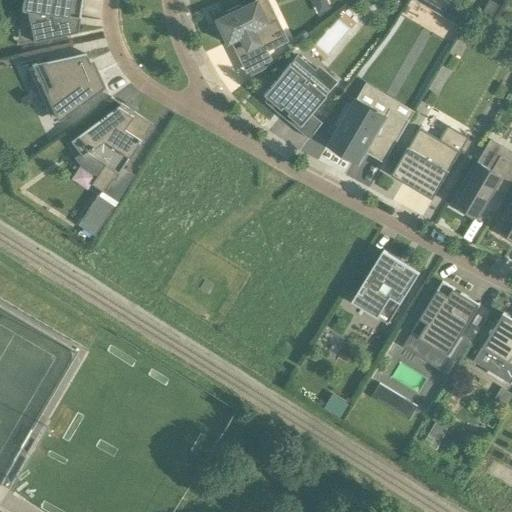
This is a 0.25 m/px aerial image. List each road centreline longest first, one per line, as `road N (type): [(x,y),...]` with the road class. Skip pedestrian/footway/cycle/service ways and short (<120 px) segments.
road 1 (residential): [(511,288),(225,130)]
road 2 (residential): [(109,0),(125,67),(159,97),(225,130)]
road 3 (residential): [(225,130),(196,88),(168,0)]
